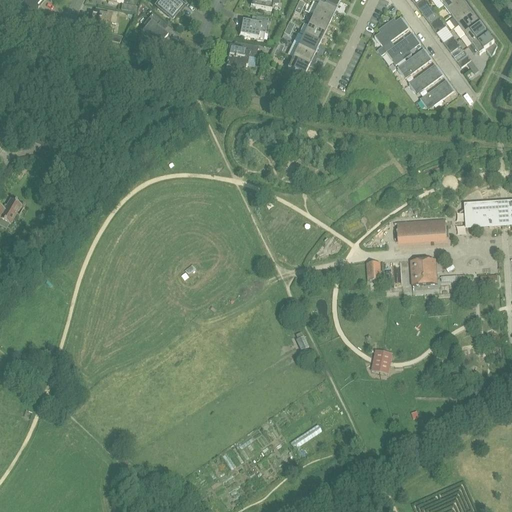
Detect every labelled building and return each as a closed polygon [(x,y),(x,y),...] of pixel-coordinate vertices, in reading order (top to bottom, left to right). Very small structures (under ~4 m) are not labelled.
[(35,19),(38,9),(37,8),(43,0),(20,0),(19,4),(16,12),(35,19)] [(46,0),(39,8),(43,11),(50,3),(46,0)] [(179,13),(181,9),(175,4),(177,0),(164,0),(156,9),(174,24),(179,16),(178,15),(179,13)] [(255,9),(271,12),(273,0),(275,0),(278,1),(278,0),(253,0),(250,7),(255,9)] [(336,0),(320,0),(318,5),(335,13),(340,2),(336,0)] [(425,0),(423,0),(415,6),(419,11),(429,4),(425,0)] [(466,6),(464,3),(466,2),(464,0),(454,0),(444,7),(451,17),(466,6)] [(297,7),(302,10),(305,4),(299,2),(297,7)] [(0,9),(7,12),(9,7),(3,4),(0,9)] [(422,16),(432,9),(429,4),(419,11),(422,16)] [(468,4),(466,6),(451,17),(453,20),(450,22),(455,29),(456,29),(458,27),(473,16),(473,15),(471,13),(473,11),(468,5),(468,4)] [(318,5),(313,15),(330,24),(335,13),(318,5)] [(118,13),(105,11),(103,18),(92,16),(89,29),(97,30),(96,32),(103,33),(103,31),(108,32),(110,24),(116,25),(118,13)] [(377,35),(387,46),(410,24),(401,13),(377,35)] [(475,14),(473,15),(473,16),(458,27),(465,36),(480,25),(478,22),(480,21),(475,15),(475,14)] [(140,35),(147,40),(144,43),(151,47),(152,46),(151,46),(152,45),(157,49),(168,37),(162,32),(166,27),(166,28),(167,27),(152,15),(143,26),(143,27),(143,26),(146,29),(140,35)] [(313,15),(308,26),(325,34),(330,24),(313,15)] [(240,36),(258,40),(259,33),(265,34),(268,21),(256,18),(255,24),(242,22),(240,36)] [(439,18),(429,25),(433,30),(443,23),(439,18)] [(286,29),(292,32),(294,26),(289,23),(286,29)] [(436,35),(446,28),(443,23),(433,30),(436,35)] [(482,24),(480,25),(465,36),(472,46),(487,35),(485,32),(487,31),(482,24)] [(308,26),(303,37),(320,45),(325,34),(308,26)] [(486,52),(492,60),(497,49),(487,35),(472,46),(469,48),(469,49),(469,48),(474,55),(477,53),(480,56),(486,52)] [(122,38),(112,36),(111,43),(119,45),(122,38)] [(413,36),(386,56),(396,70),(411,58),(409,55),(421,47),(413,36)] [(303,37),(298,48),(314,56),(320,45),(303,37)] [(453,38),(443,45),(447,50),(457,43),(453,38)] [(450,54),(460,47),(457,43),(447,50),(450,54)] [(241,53),(232,51),(231,56),(228,55),(227,64),(228,64),(227,68),(226,68),(226,69),(246,73),(246,72),(245,72),(245,68),(247,68),(249,58),(255,60),(258,48),(243,45),(241,53)] [(276,51),(281,53),(284,48),(279,45),(276,50),(276,51)] [(315,60),(313,59),(314,56),(298,48),(292,59),(309,67),(311,68),(315,60)] [(424,52),(397,72),(405,83),(432,63),(424,52)] [(461,70),(471,62),(468,58),(458,65),(461,70)] [(287,70),(294,73),(290,81),(301,83),(309,67),(292,59),(287,70)] [(467,66),(471,71),(475,68),(472,63),(467,66)] [(444,78),(436,67),(408,89),(417,99),(444,78)] [(455,93),(447,83),(419,103),(427,114),(455,93)] [(48,138),(37,133),(33,141),(45,146),(48,138)] [(21,206),(10,200),(4,211),(0,209),(0,220),(9,226),(21,206)] [(511,202),(508,203),(508,213),(502,211),(499,210),(493,209),(488,208),(482,208),(478,208),(476,208),(474,208),(473,208),(469,209),(467,210),(465,210),(463,212),(461,213),(459,214),(460,215),(461,214),(463,212),(464,212),(466,211),(467,210),(468,210),(469,226),(489,225),(489,229),(500,228),(500,224),(511,223),(511,202)] [(444,220),(398,223),(399,243),(445,239),(444,220)] [(452,260),(446,263),(450,271),(456,267),(452,260)] [(410,263),(412,288),(437,286),(435,261),(410,263)] [(367,265),(368,282),(381,282),(380,265),(367,265)] [(405,287),(404,265),(395,265),(396,288),(405,287)] [(302,347),(308,345),(304,334),(299,336),(302,347)]
